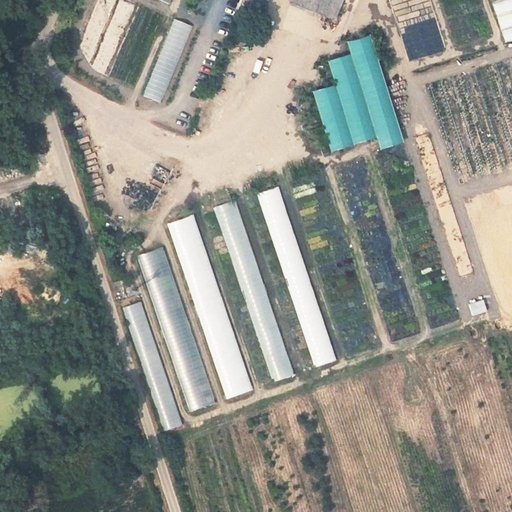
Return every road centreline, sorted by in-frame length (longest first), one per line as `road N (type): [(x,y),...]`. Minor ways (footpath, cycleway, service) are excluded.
road 1 (unclassified): [(58,0),(44,38),(45,102),(173,511)]
road 2 (unknown): [(41,68),(152,135),(222,147),(269,123),(301,52)]
